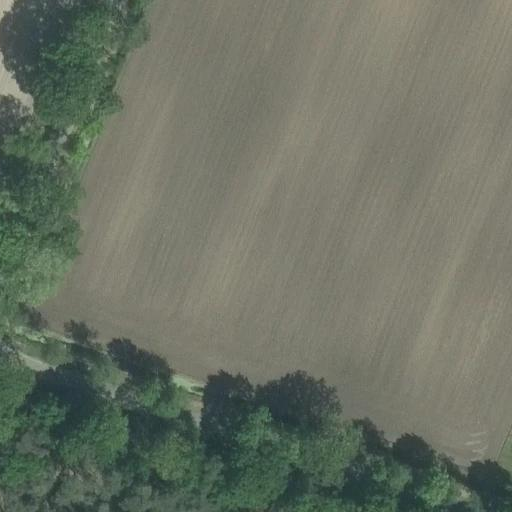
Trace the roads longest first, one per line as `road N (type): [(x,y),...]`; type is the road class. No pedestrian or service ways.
road 1 (unclassified): [(464,511),(0,355)]
road 2 (unclassified): [(0,293),(117,0)]
